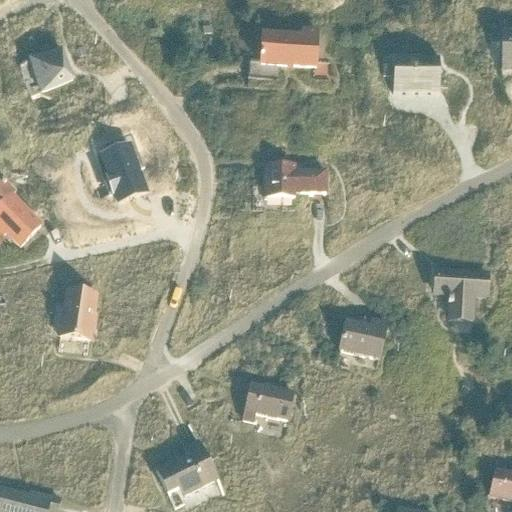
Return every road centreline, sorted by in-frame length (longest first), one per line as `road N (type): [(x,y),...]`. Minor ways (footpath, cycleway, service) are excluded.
road 1 (residential): [(160,378),(158,344),(202,212),(205,169),(173,111),(76,0)]
road 2 (residential): [(160,378),(390,232),(511,166)]
